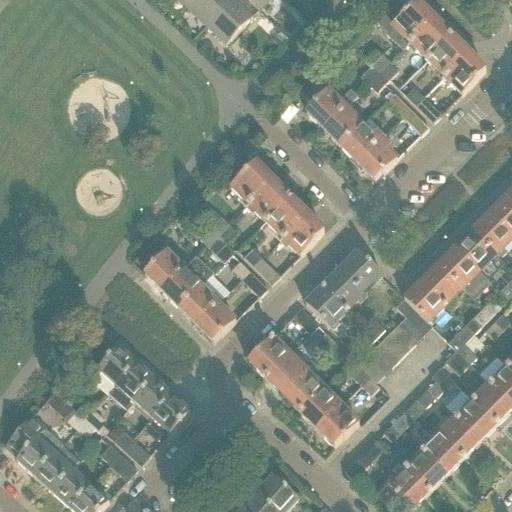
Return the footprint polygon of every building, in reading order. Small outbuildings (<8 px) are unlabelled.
[(176,0),(189,12),(199,0),(176,0)] [(199,0),(189,12),(208,30),(235,2),(232,0),(199,0)] [(250,0),(263,12),(275,0),(250,0)] [(235,2),(208,30),(226,47),(253,20),(235,2)] [(377,26),(376,27),(386,37),(385,37),(402,55),(409,48),(434,23),(417,5),(417,6),(410,12),(401,3),(385,18),(377,26)] [(416,53),(427,64),(451,40),(434,23),(409,48),(415,54),(416,53)] [(276,35),(271,41),(278,47),(283,42),(276,35)] [(437,76),(443,82),(468,57),(451,40),(427,64),(438,75),(437,76)] [(468,57),(443,82),(449,89),(450,88),(461,99),(486,75),(468,57)] [(383,58),(371,70),(379,78),(391,66),(383,58)] [(391,66),(379,78),(387,86),(399,74),(391,66)] [(361,81),(368,88),(379,78),(371,70),(361,81)] [(379,78),(368,88),(377,97),(387,86),(379,78)] [(324,83),(306,101),(313,109),(306,116),(324,133),(349,108),(357,100),(351,93),(342,101),(331,90),(324,83)] [(406,99),(416,109),(424,101),(414,91),(406,99)] [(394,97),(386,105),(393,112),(403,122),(411,114),(401,104),(394,97)] [(424,101),(416,109),(433,127),(442,119),(424,101)] [(324,133),(341,150),(363,128),(354,120),(356,116),(349,108),(324,133)] [(411,114),(403,122),(421,140),(429,132),(411,114)] [(341,150),(358,167),(383,142),(376,136),(373,138),(363,128),(341,150)] [(383,142),(358,167),(375,185),(382,178),(383,178),(398,164),(387,153),(390,150),(383,142)] [(240,201),(248,209),(273,184),(255,167),(247,175),(246,174),(231,190),(241,200),(240,201)] [(254,214),(265,225),(289,201),(273,184),(248,209),(253,215),(254,214)] [(276,238),(281,243),(306,218),(289,201),(265,225),(277,237),(276,238)] [(511,206),(506,201),(489,218),(511,240),(511,206)] [(306,218),(281,243),(289,251),(290,250),(300,260),(316,245),(315,244),(324,236),(306,218)] [(511,240),(489,218),(472,235),(496,259),(511,243),(511,240)] [(222,221),(211,232),(218,239),(229,228),(222,221)] [(229,228),(218,239),(226,247),(237,236),(229,228)] [(201,242),(207,249),(218,239),(211,232),(201,242)] [(472,235),(455,252),(479,276),(496,259),(472,235)] [(218,239),(207,249),(215,257),(224,267),(233,258),(233,254),(226,247),(218,239)] [(152,271),(145,278),(162,295),(187,270),(181,264),(169,252),(166,255),(151,270),(152,271)] [(244,261),(254,270),(262,262),(253,252),(244,261)] [(455,252),(438,269),(462,293),(479,276),(455,252)] [(357,256),(340,274),(364,298),(383,279),(368,264),(367,266),(357,256)] [(162,295),(179,312),(201,290),(214,277),(197,260),(187,270),(162,295)] [(262,262),(254,270),(272,289),(281,280),(262,262)] [(231,274),(241,284),(250,275),(240,265),(231,274)] [(438,269),(421,286),(445,310),(462,293),(438,269)] [(340,274),(323,291),(347,315),(364,298),(340,274)] [(250,275),(241,284),(259,302),(268,293),(250,275)] [(404,303),(414,313),(432,331),(433,331),(429,326),(445,310),(421,286),(404,303)] [(179,312),(196,329),(221,304),(214,298),(210,300),(201,290),(179,312)] [(347,315),(323,291),(305,308),(329,332),(347,315)] [(396,311),(406,321),(414,313),(404,303),(396,311)] [(493,303),(482,314),(490,322),(501,311),(493,303)] [(221,304),(196,329),(213,346),(220,340),(221,340),(236,326),(225,315),(227,311),(221,304)] [(301,312),(292,321),(310,339),(319,330),(301,312)] [(424,340),(432,331),(414,313),(406,321),(424,340)] [(490,322),(482,314),(473,322),(481,330),(490,322)] [(511,322),(506,316),(495,326),(504,334),(511,326),(511,322)] [(406,321),(398,329),(416,347),(424,340),(406,321)] [(377,326),(367,335),(375,343),(385,333),(377,326)] [(504,334),(495,326),(486,335),(494,344),(504,334)] [(408,355),(416,347),(398,329),(390,337),(408,355)] [(456,355),(457,355),(464,348),(463,348),(473,338),(464,330),(448,346),(456,355)] [(375,343),(367,335),(357,345),(366,353),(375,343)] [(317,346),(326,355),(335,347),(326,337),(317,346)] [(390,337),(382,345),(400,363),(408,355),(390,337)] [(248,365),(265,382),(290,358),(282,350),(283,350),(273,340),(248,365)] [(382,345),(374,353),(392,371),(400,363),(382,345)] [(335,347),(326,355),(337,365),(345,357),(335,347)] [(476,361),(464,348),(457,355),(469,368),(476,361)] [(107,400),(109,398),(137,366),(119,350),(89,383),(107,400)] [(374,353),(366,361),(384,380),(392,371),(374,353)] [(457,355),(456,355),(446,366),(458,378),(469,368),(457,355)] [(265,382),(282,399),(307,374),(301,368),(301,369),(290,358),(265,382)] [(366,361),(358,369),(360,371),(370,381),(376,387),(384,380),(366,361)] [(496,361),(479,378),(489,387),(511,410),(511,376),(507,371),(496,361)] [(126,414),(134,406),(155,383),(137,366),(109,398),(126,414)] [(351,379),(361,389),(370,381),(360,371),(351,379)] [(282,399),(299,416),(324,392),(314,382),(314,381),(307,374),(282,399)] [(376,387),(370,381),(361,389),(371,399),(380,390),(376,387)] [(134,406),(152,422),(173,399),(155,383),(134,406)] [(436,384),(427,393),(428,394),(436,402),(445,393),(437,385),(436,384)] [(484,395),(473,405),(496,428),(511,412),(511,410),(489,387),(483,394),(484,395)] [(299,416),(316,433),(342,408),(335,402),(334,403),(324,392),(299,416)] [(427,393),(416,404),(417,405),(425,413),(436,402),(428,394),(427,393)] [(57,434),(75,413),(53,394),(35,415),(57,434)] [(152,422),(143,432),(161,449),(170,438),(191,415),(173,399),(152,422)] [(84,405),(76,414),(86,423),(95,413),(84,405)] [(462,414),(455,421),(479,445),(496,428),(473,405),(463,415),(462,414)] [(342,408),(316,433),(334,450),(342,442),(343,442),(358,427),(348,416),(349,415),(342,408)] [(95,413),(86,423),(95,431),(103,438),(108,432),(100,425),(104,421),(95,413)] [(68,424),(77,433),(86,423),(76,414),(68,424)] [(404,417),(393,427),(394,428),(402,435),(412,425),(405,418),(404,417)] [(15,464),(33,480),(54,457),(61,450),(61,449),(62,448),(31,420),(4,450),(17,462),(15,464)] [(450,429),(439,439),(463,462),(479,445),(455,421),(449,428),(450,429)] [(86,423),(77,433),(87,441),(95,431),(86,423)] [(393,427),(383,437),(392,445),(402,435),(394,428),(393,427)] [(114,445),(123,454),(132,444),(123,435),(114,445)] [(428,448),(421,455),(446,479),(463,462),(439,439),(429,449),(428,448)] [(132,444),(123,454),(141,470),(150,460),(132,444)] [(344,477),(353,485),(384,453),(376,445),(344,477)] [(416,463),(405,473),(429,496),(446,479),(421,455),(413,447),(406,453),(414,462),(416,463)] [(33,480),(52,496),(72,473),(79,466),(61,450),(54,457),(33,480)] [(100,461),(109,469),(118,458),(110,450),(100,461)] [(118,458),(109,469),(127,485),(137,474),(118,458)] [(387,490),(377,500),(389,511),(390,511),(399,504),(407,511),(412,511),(429,496),(405,473),(398,466),(395,469),(391,473),(395,477),(397,479),(387,489),(387,490)] [(52,496),(69,511),(90,489),(72,473),(52,496)] [(273,479),(256,497),(272,511),(290,511),(299,503),(273,479)] [(90,489),(69,511),(103,511),(109,506),(90,489)] [(272,511),(256,497),(242,511),(272,511)]
